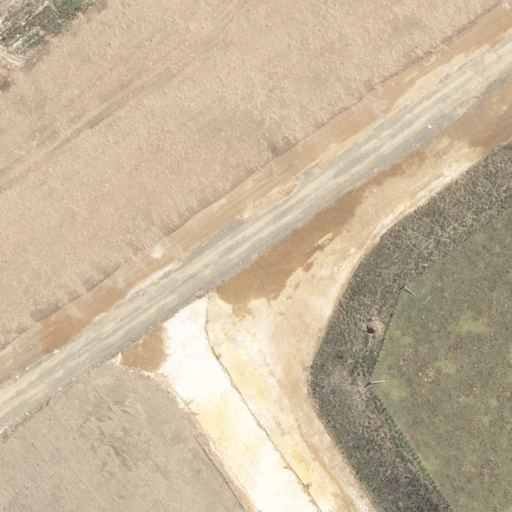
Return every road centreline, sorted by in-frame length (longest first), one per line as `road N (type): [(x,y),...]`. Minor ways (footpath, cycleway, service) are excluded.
road 1 (unclassified): [(511,51),(166,291)]
road 2 (unclassified): [(166,291),(302,511)]
road 3 (unclassified): [(166,291),(0,401)]
